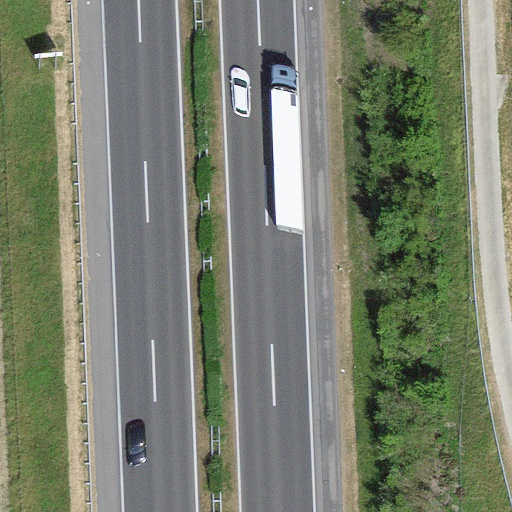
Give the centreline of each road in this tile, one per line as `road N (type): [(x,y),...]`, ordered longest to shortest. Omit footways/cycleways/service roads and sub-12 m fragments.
road 1 (motorway): [(278,511),(258,0)]
road 2 (motorway): [(139,0),(158,511)]
road 3 (track): [(511,402),(490,249),(479,0)]
